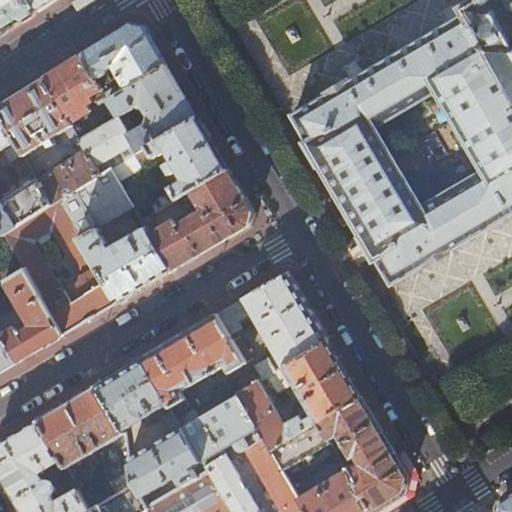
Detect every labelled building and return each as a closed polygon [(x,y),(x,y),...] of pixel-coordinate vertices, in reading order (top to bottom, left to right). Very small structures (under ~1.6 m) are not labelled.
[(0,0),(0,36),(4,34),(38,13),(29,0),(0,0)] [(29,0),(38,13),(57,0),(29,0)] [(320,164),(362,236),(361,237),(374,261),(378,258),(393,284),(427,264),(428,266),(452,252),(450,250),(511,214),(511,0),(476,0),(461,9),(465,15),(351,81),(350,80),(327,94),(328,96),(294,115),(309,141),(306,143),(319,165),(320,164)] [(114,67),(127,90),(168,65),(156,46),(145,27),(130,24),(81,54),(101,87),(108,83),(104,76),(107,75),(109,70),(114,67)] [(90,95),(101,88),(101,87),(81,54),(64,65),(44,78),(71,123),(90,111),(86,104),(93,100),(90,95)] [(120,94),(109,101),(118,116),(126,112),(129,110),(141,108),(147,116),(137,127),(135,129),(128,133),(140,152),(198,117),(184,93),(168,65),(127,90),(120,94)] [(81,139),(71,123),(44,78),(20,93),(0,106),(0,113),(24,153),(25,155),(65,131),(74,144),(81,139)] [(115,87),(105,93),(109,101),(120,94),(115,87)] [(126,112),(118,116),(128,133),(135,129),(126,112)] [(24,153),(0,113),(0,151),(4,149),(11,161),(24,153)] [(128,133),(118,116),(81,139),(88,151),(103,175),(113,169),(114,168),(109,160),(121,152),(126,161),(140,152),(128,133)] [(228,169),(198,117),(140,152),(126,161),(114,168),(113,169),(121,182),(143,169),(142,166),(167,151),(184,180),(172,188),(179,199),(192,191),(228,169)] [(103,175),(88,151),(40,180),(54,205),(60,201),(103,175)] [(121,182),(113,169),(103,175),(60,201),(120,302),(158,279),(174,270),(153,235),(148,227),(111,249),(99,228),(130,210),(133,216),(139,213),(121,182)] [(242,192),(228,169),(192,191),(204,210),(186,221),(183,215),(153,235),(174,270),(249,225),(253,211),(242,192)] [(7,234),(54,205),(40,180),(0,203),(0,221),(5,231),(7,234)] [(23,260),(29,270),(67,334),(89,320),(120,302),(60,201),(54,205),(7,234),(23,260)] [(156,220),(152,215),(144,220),(147,225),(156,220)] [(0,286),(29,270),(23,260),(0,273),(0,286)] [(20,362),(67,334),(29,270),(0,286),(0,317),(11,311),(20,305),(32,326),(24,330),(22,328),(19,330),(17,326),(3,335),(20,362)] [(289,272),(144,358),(170,403),(173,409),(176,414),(190,406),(182,392),(226,366),(231,373),(248,364),(227,329),(254,312),(264,329),(261,331),(265,337),(268,336),(278,353),(256,366),(259,371),(239,382),(244,392),(329,341),(289,272)] [(0,373),(20,362),(3,335),(0,329),(0,373)] [(341,361),(329,341),(244,392),(240,394),(274,451),(321,422),(362,397),(341,361)] [(120,372),(99,385),(125,430),(170,403),(144,358),(120,372)] [(69,403),(40,420),(63,458),(68,467),(126,432),(125,430),(99,385),(69,403)] [(200,418),(184,427),(205,463),(209,469),(233,511),(261,511),(223,447),(234,441),(239,450),(241,451),(244,451),(246,451),(283,511),(308,511),(301,499),(286,472),(274,451),(240,394),(200,418)] [(385,436),(362,397),(321,422),(331,440),(339,436),(353,459),(356,457),(361,465),(350,472),(373,511),(376,511),(407,492),(410,478),(385,436)] [(133,469),(136,484),(136,485),(143,497),(178,476),(184,485),(198,476),(193,470),(205,463),(184,427),(179,419),(176,414),(173,409),(163,415),(174,433),(132,458),(133,469)] [(195,410),(179,419),(184,427),(200,418),(195,410)] [(63,458),(40,420),(0,443),(0,471),(14,496),(24,511),(88,511),(93,509),(81,489),(68,497),(56,493),(57,490),(58,487),(57,485),(56,482),(54,481),(52,480),(50,480),(47,480),(41,471),(63,458)] [(331,440),(321,422),(274,451),(286,472),(332,442),(331,440)] [(112,481),(119,494),(136,484),(133,469),(112,481)] [(184,485),(149,506),(152,511),(233,511),(209,469),(198,476),(184,485)] [(373,511),(350,472),(349,470),(301,499),(308,511),(373,511)] [(93,509),(88,511),(152,511),(149,506),(143,497),(136,485),(136,484),(119,494),(93,509)] [(511,511),(511,495),(504,500),(503,507),(502,511),(511,511)]
